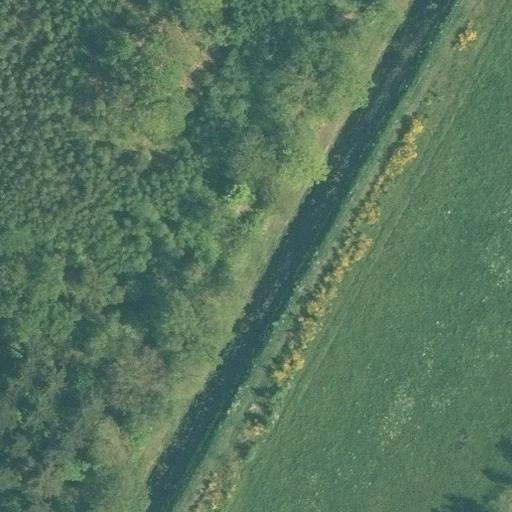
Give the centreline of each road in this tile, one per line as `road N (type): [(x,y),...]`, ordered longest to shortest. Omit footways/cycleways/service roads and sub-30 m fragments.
road 1 (track): [(400,0),(115,511)]
road 2 (track): [(188,511),(472,0)]
